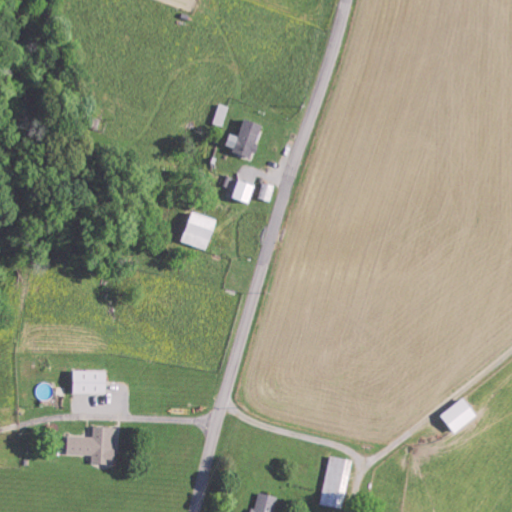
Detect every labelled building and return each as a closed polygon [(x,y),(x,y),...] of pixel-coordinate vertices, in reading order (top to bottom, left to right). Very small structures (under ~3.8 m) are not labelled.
[(250,157),(259,124),(240,119),(236,136),(226,134),(222,150),(250,157)] [(247,204),(253,186),(235,180),(230,198),(247,204)] [(269,202),(272,186),(260,183),(257,200),(269,202)] [(178,242),(203,251),(213,220),(187,212),(178,242)] [(103,371),(70,371),(70,394),(103,394),(103,371)] [(449,434),(474,419),(462,399),(438,414),(449,434)] [(112,465),(113,428),(90,427),(90,438),(65,437),(64,455),(89,456),(89,464),(112,465)] [(349,461),(327,457),(318,506),(340,509),(349,461)] [(272,511),(276,498),(255,493),(249,511),(272,511)]
